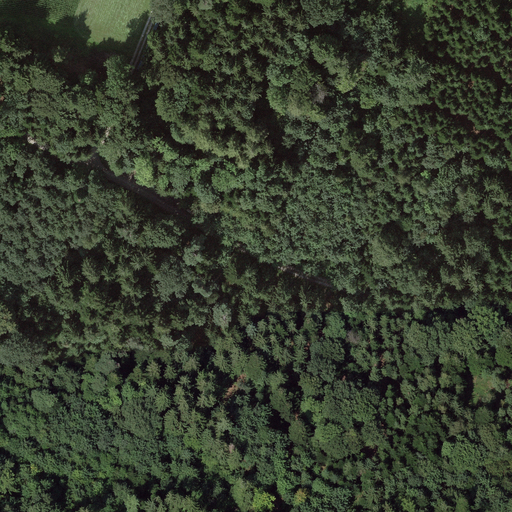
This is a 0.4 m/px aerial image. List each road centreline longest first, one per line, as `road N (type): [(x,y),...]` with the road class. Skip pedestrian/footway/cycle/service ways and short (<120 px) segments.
road 1 (track): [(511,333),(291,271),(0,121)]
road 2 (track): [(161,0),(89,165)]
